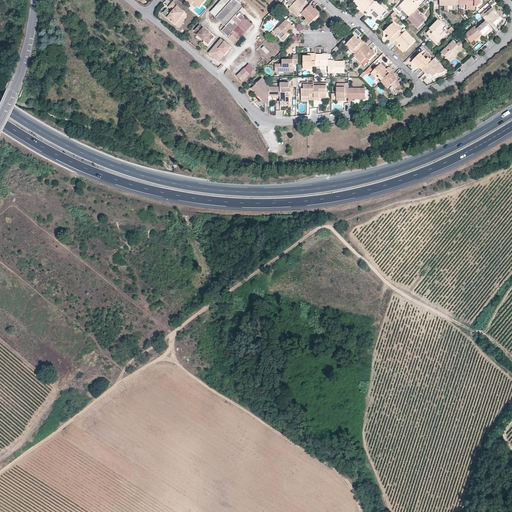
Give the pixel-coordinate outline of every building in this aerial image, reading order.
[(229,0),(221,0),(210,12),(226,26),(222,30),(236,43),(241,38),(233,31),(238,25),(246,32),(253,25),(239,12),(243,7),(235,0),(232,0),(231,1),(229,0)] [(302,0),(297,0),(295,2),(291,7),(289,8),(298,17),(301,14),(310,5),(307,2),(306,3),(302,0)] [(372,4),(368,0),(354,0),(354,1),(361,9),(360,10),(363,13),(366,10),(372,4)] [(415,5),(410,0),(405,0),(399,6),(396,9),(400,12),(402,9),(410,17),(417,9),(419,7),(416,4),(415,5)] [(477,7),(481,3),(481,0),(459,0),(459,5),(466,5),(466,10),(474,10),(475,10),(475,7),(477,7)] [(385,11),(375,1),(372,4),(366,10),(376,20),(385,11)] [(173,2),(169,5),(174,9),(171,13),(166,9),(163,13),(179,27),(185,19),(182,16),(185,13),(173,2)] [(167,8),(166,9),(171,13),(174,9),(169,5),(168,7),(171,10),(170,11),(167,8)] [(310,5),(301,14),(306,19),(310,23),(319,14),(310,5)] [(488,8),(480,15),(486,21),(489,19),(492,23),(493,22),(495,25),(499,22),(497,19),(500,16),(492,8),(489,10),(488,8)] [(417,9),(410,17),(408,18),(417,28),(425,20),(419,13),(420,12),(417,9)] [(293,26),(286,20),(279,28),(278,27),(274,31),(284,40),(287,37),(287,36),(285,34),(293,26)] [(441,29),(444,25),(438,20),(429,29),(430,30),(426,33),(429,36),(432,34),(436,38),(439,35),(440,36),(444,32),(441,29)] [(486,21),(476,29),(483,37),(484,37),(487,35),(485,33),(491,27),(486,21)] [(392,24),(398,31),(400,30),(393,23),(392,24)] [(398,31),(392,24),(385,31),(389,35),(391,38),(390,40),(393,43),(396,40),(402,35),(398,31)] [(214,37),(200,25),(195,30),(199,33),(198,35),(205,41),(206,39),(210,43),(214,37)] [(294,28),(293,26),(285,34),(287,36),(294,28)] [(476,29),(474,27),(464,36),(470,43),(474,40),(476,42),(479,39),(480,40),(483,37),(476,29)] [(415,41),(405,31),(402,35),(396,40),(401,45),(406,50),(415,41)] [(446,34),(444,32),(440,36),(439,35),(436,38),(432,34),(429,36),(436,43),(446,34)] [(362,43),(358,40),(355,36),(348,43),(354,50),(353,52),(355,55),(366,44),(363,41),(362,43)] [(230,46),(221,38),(214,47),(209,53),(214,57),(220,56),(223,52),(225,53),(231,46),(230,46)] [(465,45),(460,40),(456,44),(453,41),(441,52),(447,59),(453,53),(456,56),(462,50),(461,49),(465,45)] [(354,50),(348,43),(346,45),(353,52),(354,50)] [(366,44),(355,55),(354,56),(361,63),(366,58),(369,60),(375,54),(366,44)] [(220,56),(214,57),(219,61),(225,53),(223,52),(220,56)] [(450,61),(456,56),(453,53),(447,59),(450,61)] [(316,55),(316,54),(312,54),(312,56),(308,56),(303,56),(303,67),(310,67),(312,67),(316,67),(316,66),(316,55)] [(423,69),(431,61),(428,57),(426,60),(420,54),(413,60),(419,67),(422,70),(423,69)] [(293,64),(298,64),(298,55),(293,55),(293,60),(282,60),(282,64),(275,64),(275,72),(293,72),(293,64)] [(328,61),(328,55),(316,55),(316,66),(328,66),(328,61)] [(445,71),(433,59),(431,61),(423,69),(428,75),(430,73),(433,76),(437,72),(439,74),(445,71)] [(328,61),(328,66),(328,73),(344,73),(344,62),(332,61),(328,61)] [(378,77),(382,81),(392,71),(389,67),(386,70),(381,64),(371,73),(377,79),(378,77)] [(242,82),(250,74),(244,69),(237,76),(242,82)] [(392,85),(395,88),(396,88),(399,91),(402,88),(399,84),(400,84),(396,80),(393,77),(394,76),(395,74),(392,71),(382,81),(381,82),(387,89),(392,85)] [(269,87),(269,85),(262,78),(252,89),(269,106),(269,96),(269,87)] [(289,88),(289,83),(285,83),(281,83),(281,87),(281,98),(281,102),(290,102),(290,99),(290,98),(289,98),(288,97),(288,92),(291,92),(291,88),(289,88)] [(314,86),(314,85),(304,84),(304,89),(302,89),(302,100),(314,100),(314,86)] [(327,95),(327,86),(314,86),(314,100),(319,100),(319,98),(319,95),(327,95)] [(281,87),(269,87),(269,96),(276,96),(276,98),(281,98),(281,87)] [(349,89),(349,87),(337,88),(337,98),(346,98),(349,98),(349,89)] [(365,88),(349,89),(349,98),(349,100),(353,100),(353,99),(365,99),(365,88)]
